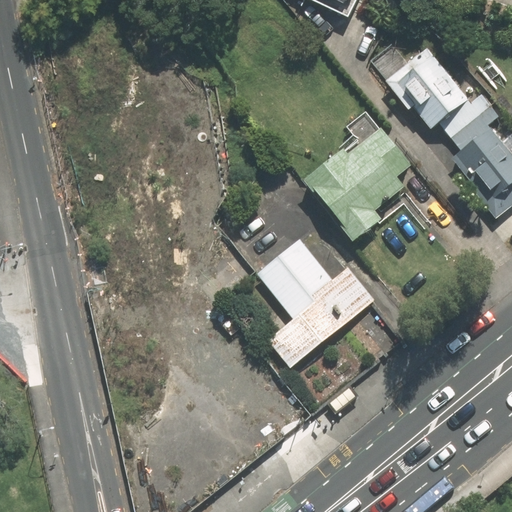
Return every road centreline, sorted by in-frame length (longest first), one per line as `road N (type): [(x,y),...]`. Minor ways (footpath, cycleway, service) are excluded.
road 1 (secondary): [(0,18),(77,384)]
road 2 (primary): [(317,511),(511,354)]
road 3 (secondary): [(77,384),(116,511)]
road 4 (primary): [(88,511),(77,384)]
